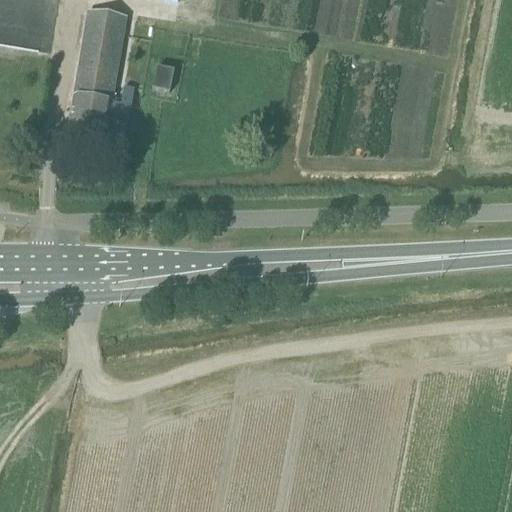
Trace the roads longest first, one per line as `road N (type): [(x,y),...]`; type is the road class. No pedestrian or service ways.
road 1 (unclassified): [(511,216),(52,224)]
road 2 (secondary): [(511,253),(56,263)]
road 3 (secondary): [(75,299),(511,253)]
